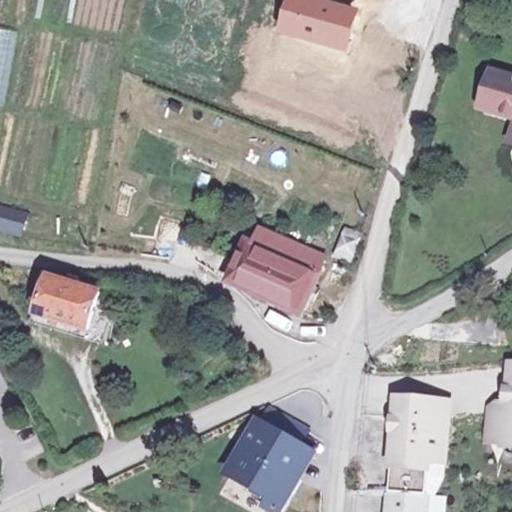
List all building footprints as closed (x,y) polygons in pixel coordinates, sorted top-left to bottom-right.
[(0,104),(5,105),(16,30),(0,27),(0,104)] [(511,76),(505,74),(493,110),(511,116),(511,76)] [(12,215),(0,212),(0,233),(8,235),(12,215)] [(305,231),(278,220),(267,249),(246,241),(228,286),(302,315),(307,299),(312,284),(323,255),(299,245),(305,231)] [(363,242),(347,236),(338,258),(355,264),(363,242)] [(43,279),(35,318),(92,333),(98,312),(94,313),(91,310),(92,306),(93,304),(96,291),(73,286),(74,279),(65,277),(63,284),(43,279)] [(320,288),(312,284),(307,299),(315,301),(320,288)] [(110,309),(93,304),(92,306),(91,310),(94,313),(98,312),(92,333),(35,318),(32,332),(96,348),(110,309)] [(511,383),(509,383),(507,412),(491,411),(489,437),(505,438),(505,441),(511,441),(511,383)] [(397,400),(396,415),(434,417),(431,461),(447,462),(450,403),(397,400)] [(256,424),(254,423),(227,474),(268,496),(261,509),(265,511),(278,511),(296,480),(283,473),(298,446),(295,445),(302,432),(263,411),(256,424)] [(434,417),(396,415),(390,511),(428,511),(431,465),(431,461),(434,417)]
